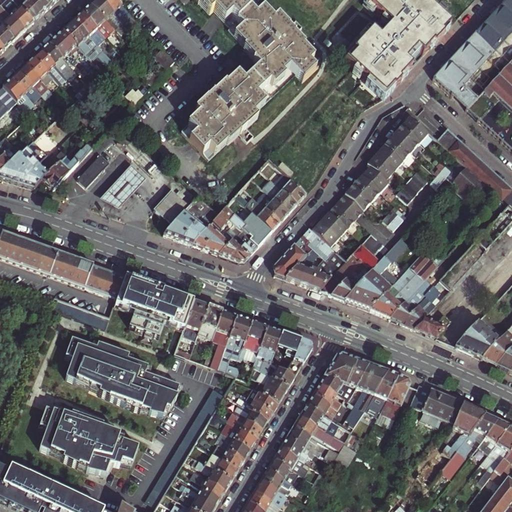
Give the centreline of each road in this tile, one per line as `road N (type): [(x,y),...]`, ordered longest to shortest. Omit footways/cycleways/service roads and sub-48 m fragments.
road 1 (residential): [(239,291),(327,197),(375,117),(412,88)]
road 2 (secondary): [(239,291),(0,206)]
road 3 (residential): [(228,511),(340,328)]
road 4 (secondary): [(511,401),(340,328)]
road 5 (residential): [(412,88),(511,179)]
road 6 (residential): [(412,88),(495,0)]
